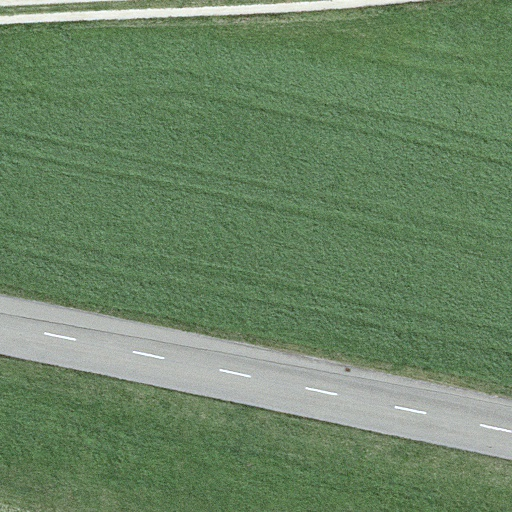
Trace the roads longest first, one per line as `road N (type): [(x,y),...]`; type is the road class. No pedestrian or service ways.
road 1 (tertiary): [(0,325),(511,433)]
road 2 (track): [(339,0),(0,15)]
